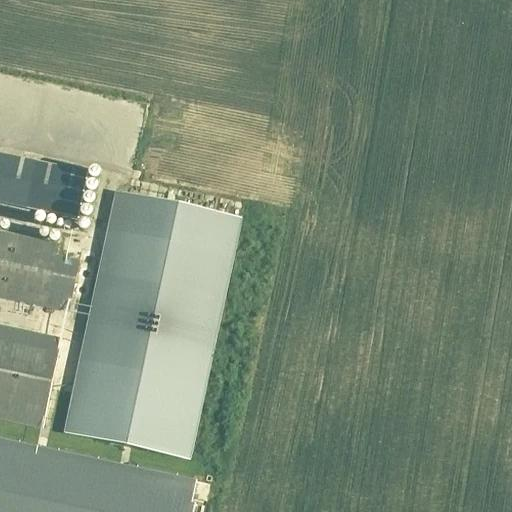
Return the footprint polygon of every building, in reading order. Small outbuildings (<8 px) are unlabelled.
[(87,177),(0,158),(0,206),(77,223),(87,177)] [(198,460),(239,217),(113,196),(72,439),(198,460)] [(0,318),(6,320),(8,311),(35,317),(49,312),(61,315),(71,312),(77,283),(23,271),(13,239),(0,236),(0,318)] [(0,423),(45,432),(54,382),(41,380),(46,355),(58,357),(61,344),(0,333),(1,328),(0,327),(0,423)] [(172,511),(178,486),(165,484),(163,495),(151,493),(154,479),(19,454),(18,457),(8,455),(2,486),(80,500),(77,511),(172,511)] [(0,511),(210,511),(215,486),(199,484),(193,511),(78,511),(0,498),(0,511)]
